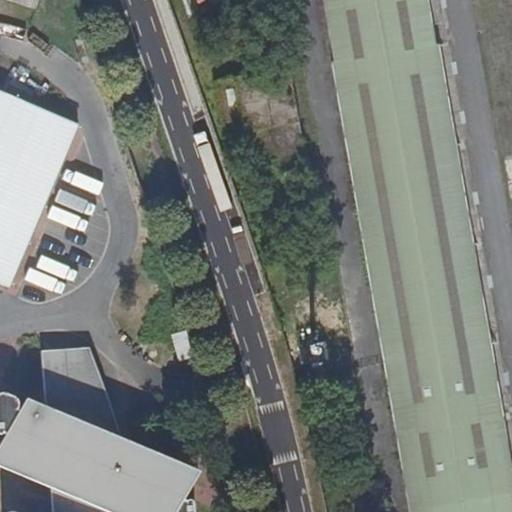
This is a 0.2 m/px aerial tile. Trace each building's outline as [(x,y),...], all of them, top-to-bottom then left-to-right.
[(511,511),(511,481),(427,0),(326,0),(412,511),(511,511)] [(6,1),(1,15),(35,27),(39,12),(6,1)] [(252,178),(303,171),(287,66),(217,76),(224,127),(245,124),(252,178)] [(0,300),(11,305),(83,144),(0,106),(0,300)] [(35,421),(56,433),(52,386),(88,384),(106,453),(115,457),(87,366),(32,367),(35,421)] [(182,511),(193,492),(115,457),(106,453),(88,384),(52,386),(56,433),(35,421),(20,413),(0,445),(0,481),(41,500),(65,510),(65,511),(182,511)] [(65,511),(65,510),(41,500),(42,511),(65,511)]
